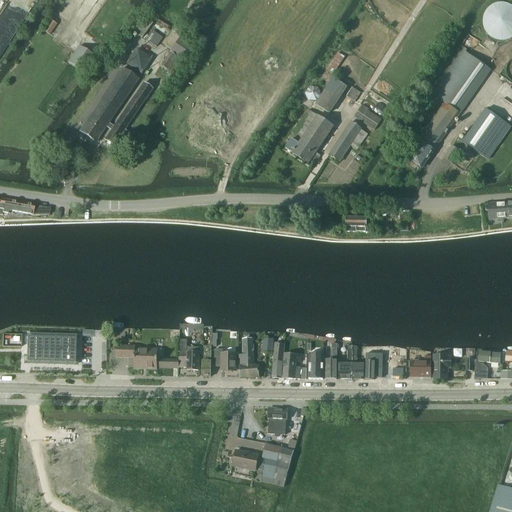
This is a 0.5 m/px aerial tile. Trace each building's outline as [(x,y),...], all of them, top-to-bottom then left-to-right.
[(496,40),(497,40),(499,41),(501,41),(502,41),(504,41),(506,41),(507,40),(509,40),(511,39),(511,38),(511,4),(510,4),(508,3),(506,3),(505,2),(503,2),(501,2),(500,2),(498,2),(496,3),(495,3),(493,4),(491,5),(490,6),(489,7),(488,8),(486,10),(485,11),(485,13),(484,14),(483,16),(483,17),(483,19),(482,21),(482,22),(483,24),(483,26),(483,27),(484,29),(485,30),(485,32),(486,33),(487,34),(489,36),(490,37),(491,38),(493,39),(494,39),(496,40)] [(142,17),(131,33),(141,39),(152,24),(142,17)] [(50,20),(42,32),(48,36),(56,25),(50,20)] [(152,31),(144,42),(155,49),(162,39),(152,31)] [(165,74),(171,78),(179,66),(174,62),(176,58),(184,63),(194,48),(179,37),(160,67),(167,71),(165,74)] [(67,64),(82,74),(94,58),(79,47),(67,64)] [(442,140),(460,114),(490,70),(465,52),(434,96),(445,103),(407,158),(422,168),(435,151),(442,140)] [(79,132),(80,132),(95,142),(96,143),(96,142),(106,128),(111,131),(105,139),(104,140),(105,140),(113,146),(114,146),(119,138),(126,143),(132,135),(124,130),(151,91),(142,85),(113,128),(108,124),(137,81),(121,70),(90,117),(80,131),(79,132)] [(352,88),(347,98),(355,103),(360,93),(352,88)] [(362,105),(354,117),(374,130),(381,120),(368,112),(369,110),(362,105)] [(291,141),(286,149),(292,154),(308,165),(334,127),(308,110),(293,132),(301,138),(298,143),(292,139),(291,141)] [(486,110),(467,137),(463,143),(488,160),(511,127),(486,110)] [(334,147),(329,156),(340,163),(345,155),(351,146),(356,150),(367,134),(350,123),(334,147)] [(444,158),(451,164),(460,152),(452,147),(444,158)] [(23,204),(5,201),(3,214),(8,214),(8,211),(35,216),(49,215),(50,209),(23,204)] [(511,202),(499,204),(499,213),(502,213),(502,219),(503,219),(511,218),(511,202)] [(499,213),(499,204),(488,204),(489,220),(498,220),(498,223),(503,223),(503,219),(502,219),(502,213),(499,213)] [(400,216),(401,232),(408,232),(407,215),(400,216)] [(346,228),(346,232),(366,233),(369,233),(369,228),(367,228),(367,219),(346,218),(346,228)] [(27,338),(26,362),(75,364),(75,340),(27,338)] [(244,355),(239,355),(240,378),(248,378),(250,378),(259,379),(259,366),(253,366),(253,339),(243,339),(244,355)] [(273,341),(264,339),(263,352),(272,353),(273,341)] [(179,360),(178,368),(186,368),(186,371),(199,371),(200,356),(200,354),(200,349),(200,348),(187,348),(187,342),(179,341),(179,360)] [(275,344),(272,379),(281,379),(284,345),(275,344)] [(326,360),(326,380),(337,380),(337,346),(331,345),(331,360),(326,360)] [(178,369),(178,368),(179,360),(162,360),(163,350),(156,350),(156,349),(135,349),(135,346),(117,346),(116,358),(134,358),(134,369),(157,370),(157,368),(178,369)] [(203,354),(202,354),(202,377),(210,378),(211,362),(212,347),(203,347),(203,354)] [(348,365),(339,365),(338,380),(353,380),(353,348),(348,347),(348,351),(348,365)] [(353,348),(353,380),(363,381),(363,365),(357,365),(357,348),(353,348)] [(477,363),(503,366),(505,350),(478,348),(477,363)] [(214,367),(221,367),(221,371),(235,372),(236,354),(222,354),(222,350),(215,350),(214,367)] [(309,380),(323,380),(323,354),(309,354),(309,380)] [(366,362),(365,380),(374,381),(374,380),(374,379),(382,379),(382,378),(383,355),(367,355),(367,354),(366,354),(366,362)] [(411,379),(431,379),(431,356),(425,356),(425,361),(411,361),(411,379)] [(448,356),(433,356),(433,381),(448,381),(448,369),(451,369),(451,358),(448,358),(448,356)] [(301,363),(301,358),(284,357),(282,379),(306,380),(306,368),(300,368),(296,368),(297,362),(301,363)] [(473,366),(475,366),(476,366),(476,360),(473,360),(466,360),(466,372),(473,372),(473,366)] [(476,366),(475,366),(475,379),(482,379),(483,366),(476,366)] [(393,369),(393,377),(403,378),(403,370),(393,369)] [(501,380),(511,380),(511,372),(501,372),(501,380)] [(287,410),(269,409),(268,419),(269,419),(268,434),(282,435),(283,430),(285,430),(286,420),(287,420),(287,410)] [(290,440),(288,450),(294,452),(296,442),(290,440)] [(261,483),(269,485),(280,448),(266,445),(262,460),(264,461),(262,478),(261,483)] [(280,448),(269,485),(284,488),(294,452),(280,448)] [(233,467),(255,471),(259,456),(236,451),(233,467)] [(490,511),(511,511),(511,489),(499,486),(490,511)]
